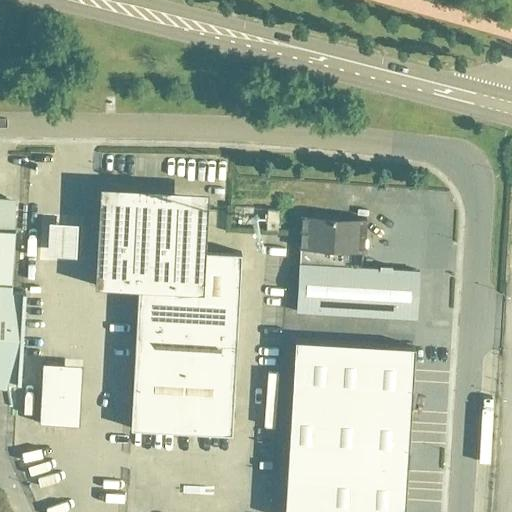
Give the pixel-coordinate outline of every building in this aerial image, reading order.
[(0,387),(6,388),(6,382),(18,383),(18,384),(21,384),(27,292),(23,292),(23,293),(12,292),(12,282),(13,282),(16,218),(15,218),(16,202),(0,200),(0,387)] [(96,281),(95,286),(139,288),(132,428),(233,433),(242,252),(202,250),(204,210),(164,208),(164,206),(144,205),(144,207),(103,205),(99,282),(96,281)] [(267,230),(279,231),(280,211),(268,210),(267,230)] [(365,252),(367,219),(303,215),(301,248),(301,265),(300,265),(297,312),(417,319),(420,271),(393,270),(393,267),(381,266),(380,269),(362,268),(363,252),(365,252)] [(77,224),(48,222),(47,254),(75,257),(77,224)] [(290,271),(293,252),(280,250),(276,269),(290,271)] [(295,340),(284,511),(404,511),(415,347),(295,340)] [(42,363),(39,423),(60,424),(61,399),(80,400),(80,390),(62,389),(63,364),(42,363)] [(267,389),(283,390),(284,364),(268,363),(267,389)] [(258,493),(277,493),(277,474),(258,475),(258,493)]
